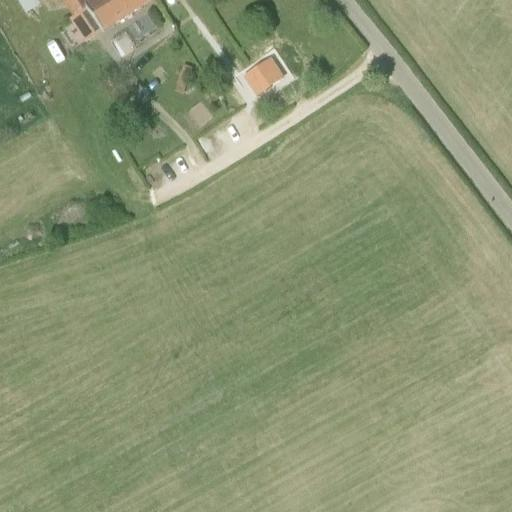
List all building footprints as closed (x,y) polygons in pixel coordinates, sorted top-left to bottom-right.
[(17,0),(26,13),(40,5),(46,0),(62,0),(75,19),(87,11),(87,10),(89,9),(90,3),(88,0),(17,0)] [(103,33),(107,30),(153,0),(93,0),(90,3),(89,9),(87,10),(87,11),(103,33)] [(265,79),(278,71),(270,60),(258,68),(265,79)] [(190,97),(195,70),(184,68),(179,95),(190,97)] [(265,79),(258,68),(244,78),(251,88),(265,79)] [(265,79),(251,88),(257,98),(271,88),(265,79)]
